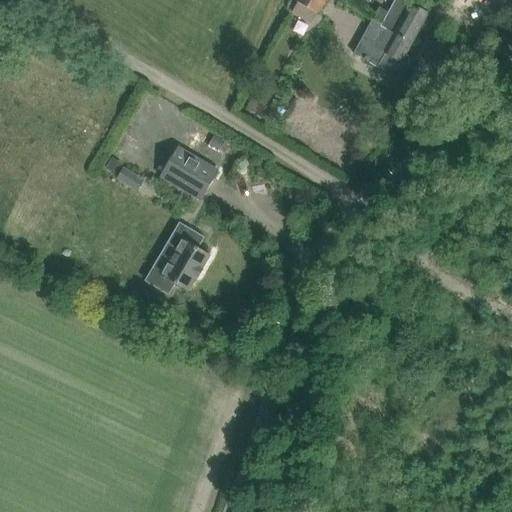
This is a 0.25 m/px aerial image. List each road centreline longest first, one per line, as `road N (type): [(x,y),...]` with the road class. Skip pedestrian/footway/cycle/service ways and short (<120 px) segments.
road 1 (unclassified): [(225,511),(295,318),(347,215),(511,64)]
road 2 (unknown): [(0,2),(347,215)]
